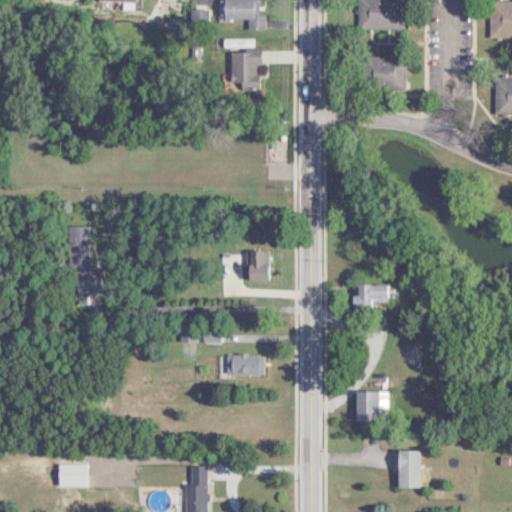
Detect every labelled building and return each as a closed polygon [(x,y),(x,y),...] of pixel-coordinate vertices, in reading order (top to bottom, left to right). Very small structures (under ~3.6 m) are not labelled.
[(261,14),(253,14),(252,0),(215,0),(215,17),(243,17),(243,29),(261,29),(261,14)] [(353,0),(353,29),(396,29),(395,0),(353,0)] [(511,37),(511,0),(484,0),(484,38),(511,37)] [(228,49),(227,90),(256,90),(256,50),(228,49)] [(401,56),(360,56),(360,89),(401,89),(401,56)] [(511,76),(490,76),(490,115),(511,114),(511,76)] [(85,274),(85,226),(65,226),(65,291),(97,291),(97,274),(85,274)] [(383,284),(348,283),(347,306),(382,307),(383,284)] [(190,324),(175,324),(175,342),(190,342),(190,324)] [(215,342),(215,333),(197,333),(198,342),(215,342)] [(258,374),(258,354),(221,354),(221,374),(258,374)] [(349,419),(383,419),(383,390),(349,390),(349,419)] [(388,450),(388,487),(413,487),(413,450),(388,450)] [(180,511),(201,511),(201,465),(180,465),(180,511)]
